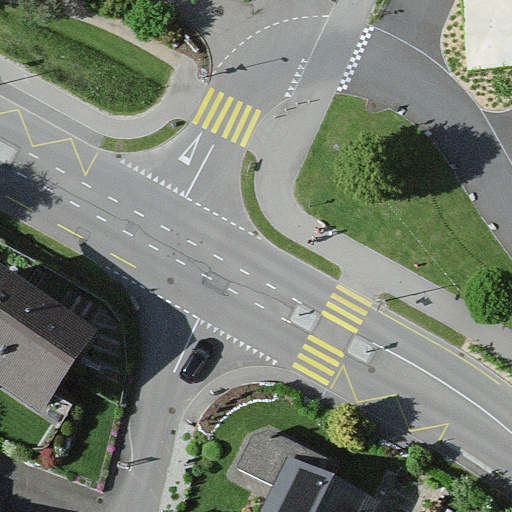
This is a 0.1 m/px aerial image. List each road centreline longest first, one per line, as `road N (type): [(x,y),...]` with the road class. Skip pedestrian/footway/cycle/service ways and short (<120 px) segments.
road 1 (residential): [(164,240),(223,125),(269,66),(322,68),(405,96),(473,159),(511,229)]
road 2 (tertiary): [(511,446),(220,269)]
road 3 (residential): [(220,269),(154,423),(133,511)]
road 4 (tertiary): [(164,240),(0,151)]
